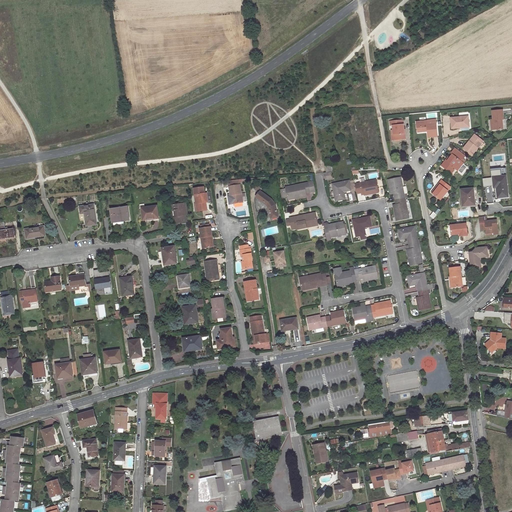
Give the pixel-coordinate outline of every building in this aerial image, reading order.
[(493,120),(494,130),(503,129),(502,120),(504,120),(503,110),(492,111),(493,120)] [(452,129),(469,127),(468,116),(451,118),(452,129)] [(405,133),(403,120),(390,121),(390,126),(392,126),(393,130),(394,140),(406,139),(405,133)] [(436,120),(427,121),(416,122),(417,130),(421,129),(421,132),(427,131),(428,137),(438,137),(436,120)] [(472,155),(483,141),(476,135),(470,142),(469,141),(463,148),(472,155)] [(452,155),(449,158),(447,162),(446,161),(442,166),(450,172),(453,167),(455,169),(458,171),(464,163),(462,161),(465,156),(455,148),(451,154),(452,155)] [(505,168),(492,169),(493,177),(482,178),(483,187),(498,185),(500,197),(508,197),(505,168)] [(325,173),(326,181),(334,180),(332,172),(326,173),(325,173)] [(404,199),(400,178),(388,180),(391,194),(394,193),(396,200),(404,199)] [(228,181),(231,196),(233,195),(234,204),(243,202),(242,194),(239,180),(228,181)] [(364,195),(378,192),(375,180),(354,185),(356,194),(361,193),(364,192),(364,194),(364,195)] [(440,200),(450,187),(442,180),(439,184),(440,185),(433,194),(440,200)] [(332,185),(336,201),(345,199),(343,192),(350,190),(349,181),(332,185)] [(288,198),(297,196),(297,198),(306,196),(305,193),(316,191),(314,182),(286,188),(286,189),(281,190),(282,198),(288,197),(288,198)] [(433,194),(440,185),(439,184),(432,193),(433,194)] [(206,203),(205,194),(204,188),(194,189),(197,212),(207,210),(206,203)] [(461,190),(463,206),(474,205),(473,198),(474,198),(473,189),(461,190)] [(266,205),(268,208),(270,214),(271,213),(272,218),(278,217),(275,205),(272,200),(261,192),(256,198),(266,205)] [(394,206),(397,220),(408,218),(404,199),(396,200),(397,205),(394,206)] [(188,219),(186,204),(171,206),(173,215),(175,214),(177,225),(184,224),(183,220),(188,219)] [(85,213),(87,226),(92,225),(96,224),(93,205),(80,207),(81,213),(85,213)] [(153,219),(159,219),(157,206),(142,208),(143,221),(153,219)] [(113,222),(124,220),(124,222),(130,221),(127,207),(112,210),(113,222)] [(297,229),(309,227),(309,225),(317,224),(315,213),(290,218),(290,219),(291,225),(292,227),(296,226),(297,228),(297,229)] [(353,220),(356,237),(360,236),(361,239),(366,238),(364,227),(371,226),(369,217),(353,220)] [(486,227),(486,230),(486,232),(486,234),(493,233),(493,232),(498,231),(497,220),(487,221),(486,217),(479,217),(480,227),(486,227)] [(331,237),(346,234),(343,222),(328,225),(328,222),(323,223),(326,238),(327,241),(331,241),(331,237)] [(0,239),(8,239),(16,238),(14,228),(5,230),(4,223),(0,223),(0,239)] [(451,235),(459,234),(460,236),(468,235),(467,224),(450,225),(451,235)] [(27,239),(36,237),(37,239),(41,239),(45,238),(45,236),(44,227),(26,230),(27,239)] [(200,229),(203,249),(212,247),(210,236),(212,236),(211,227),(210,227),(201,229),(200,229)] [(418,243),(415,227),(398,230),(400,239),(408,238),(409,245),(418,243)] [(422,263),(418,243),(409,245),(410,249),(407,250),(410,265),(422,263)] [(244,257),(245,261),(243,262),(244,269),(253,268),(251,261),(252,260),(251,249),(249,249),(248,245),(240,247),(241,251),(241,257),(242,257),(244,257)] [(161,255),(161,258),(165,258),(166,265),(177,264),(175,246),(162,248),(163,252),(161,252),(161,255)] [(469,253),(471,269),(481,267),(480,258),(488,257),(487,247),(477,248),(477,250),(475,252),(469,253)] [(284,251),(274,253),(277,267),(286,266),(284,251)] [(196,265),(195,257),(187,257),(188,265),(196,265)] [(220,280),(218,265),(216,265),(215,261),(205,263),(208,282),(220,280)] [(374,279),(378,278),(376,266),(355,270),(357,279),(364,278),(365,281),(374,279)] [(452,277),(453,288),(463,286),(460,267),(455,267),(450,268),(449,268),(450,277),(452,277)] [(347,285),(353,283),(352,280),(357,279),(355,270),(351,271),(340,273),(335,274),(338,286),(347,285)] [(427,286),(424,273),(408,277),(410,286),(417,284),(419,292),(430,289),(433,289),(432,285),(427,286)] [(318,287),(327,285),(326,276),(321,277),(321,275),(320,274),(300,278),(302,288),(311,287),(311,288),(318,287)] [(86,285),(84,275),(77,276),(70,277),(71,286),(68,286),(69,291),(79,289),(79,286),(81,286),(81,290),(79,291),(79,293),(92,291),(91,284),(86,285)] [(190,287),(188,275),(178,276),(179,282),(180,288),(190,287)] [(120,279),(123,296),(134,294),(131,277),(127,278),(120,279)] [(47,292),(62,290),(60,278),(52,279),(52,282),(45,283),(47,292)] [(99,291),(112,289),(110,279),(106,280),(98,281),(99,291)] [(248,291),(250,301),(259,300),(256,280),(244,282),(246,291),(248,291)] [(417,298),(419,310),(431,307),(428,294),(431,293),(430,289),(419,292),(420,297),(417,298)] [(30,302),(38,301),(36,290),(31,290),(32,291),(20,293),(22,303),(23,303),(24,308),(30,307),(30,304),(31,304),(30,302)] [(1,296),(2,306),(4,306),(6,315),(15,313),(12,295),(1,296)] [(225,318),(223,308),(225,308),(223,298),(213,300),(214,309),(212,310),(214,319),(225,318)] [(377,316),(392,313),(390,301),(383,303),(375,304),(376,307),(371,308),(374,321),(377,320),(377,316)] [(186,316),(187,324),(199,323),(196,306),(187,307),(183,308),(184,316),(186,316)] [(356,321),(370,318),(371,322),(374,321),(371,308),(365,309),(365,306),(362,307),(359,308),(353,309),(356,321)] [(328,326),(346,323),(343,311),(338,312),(331,313),(332,316),(326,317),(328,326)] [(251,323),(253,334),(255,334),(256,344),(265,342),(262,321),(261,316),(251,318),(252,323),(251,323)] [(314,317),(307,318),(310,330),(328,326),(326,317),(320,318),(320,316),(314,317)] [(292,330),(298,329),(296,318),(280,321),(282,331),(292,330)] [(233,347),(231,340),(233,339),(231,328),(221,330),(222,334),(221,335),(221,340),(217,341),(219,349),(233,347)] [(491,346),(494,350),(498,347),(505,348),(506,339),(501,338),(502,333),(492,332),(491,340),(486,345),(488,348),(491,346)] [(191,351),(202,349),(200,337),(183,339),(184,343),(185,349),(190,348),(191,351)] [(129,341),(131,358),(142,357),(141,351),(140,351),(140,349),(141,349),(140,339),(129,341)] [(10,368),(11,376),(22,375),(20,359),(19,359),(18,349),(9,351),(10,360),(9,361),(10,368)] [(116,364),(122,363),(120,350),(105,352),(107,364),(111,363),(111,365),(116,364)] [(56,365),(58,377),(63,376),(63,378),(73,376),(70,358),(61,359),(62,364),(56,365)] [(83,375),(91,374),(98,373),(96,358),(81,360),(83,375)] [(45,376),(43,362),(33,364),(35,371),(35,378),(45,376)] [(41,379),(47,378),(47,376),(45,376),(35,378),(35,371),(33,372),(34,380),(41,379)] [(391,393),(420,388),(418,371),(388,375),(391,393)] [(496,416),(511,419),(511,401),(508,401),(507,410),(498,408),(496,416)] [(167,404),(157,404),(157,411),(156,419),(166,419),(167,404)] [(127,409),(116,408),(115,429),(127,429),(127,422),(127,416),(127,409)] [(93,411),(79,415),(81,422),(83,427),(97,423),(93,411)] [(452,411),(445,413),(446,420),(446,422),(453,420),(454,424),(469,422),(467,411),(453,413),(452,411)] [(431,426),(429,415),(422,416),(423,426),(431,426)] [(422,416),(414,417),(415,424),(417,424),(418,426),(423,426),(422,416)] [(278,417),(253,421),(257,440),(282,435),(278,417)] [(393,421),(369,424),(370,429),(368,429),(369,437),(391,434),(390,429),(393,429),(394,427),(393,421)] [(53,428),(42,431),(47,447),(56,444),(54,438),(53,435),(55,434),(53,428)] [(432,452),(432,454),(439,453),(437,441),(444,440),(442,428),(428,431),(428,434),(426,435),(429,452),(432,452)] [(417,431),(396,434),(397,437),(398,442),(418,438),(417,434),(417,431)] [(25,438),(12,437),(11,441),(7,441),(7,445),(8,445),(21,447),(24,447),(25,438)] [(96,440),(83,441),(84,447),(88,447),(88,452),(89,457),(98,455),(96,440)] [(437,441),(439,453),(446,451),(470,447),(469,442),(458,444),(451,445),(447,446),(447,445),(446,444),(445,444),(444,440),(437,441)] [(162,441),(156,441),(156,442),(152,442),(152,450),(156,450),(156,452),(153,452),(153,455),(156,455),(156,456),(166,457),(166,446),(166,441),(162,441)] [(126,443),(115,443),(114,460),(124,461),(124,453),(125,453),(126,443)] [(324,443),(315,445),(316,454),(315,455),(316,463),(327,461),(324,443)] [(20,456),(21,447),(8,445),(8,450),(4,450),(3,454),(20,456)] [(406,447),(400,448),(401,451),(404,451),(405,458),(416,456),(422,455),(421,448),(406,450),(406,447)] [(19,465),(20,456),(3,454),(3,458),(7,458),(6,463),(8,463),(19,465)] [(54,456),(44,458),(48,472),(63,468),(62,465),(62,463),(57,464),(54,456)] [(463,456),(445,460),(447,472),(458,469),(458,468),(460,467),(461,468),(466,467),(463,456)] [(240,458),(215,463),(218,479),(209,480),(212,494),(226,492),(226,495),(221,496),(225,511),(243,508),(239,491),(237,491),(236,483),(238,483),(244,481),(240,458)] [(438,474),(447,472),(445,460),(426,464),(428,476),(436,474),(436,473),(438,472),(438,474)] [(399,464),(402,475),(409,474),(409,472),(415,471),(413,461),(399,464)] [(21,465),(19,465),(8,463),(8,468),(4,468),(3,472),(20,474),(21,465)] [(166,467),(153,466),(152,478),(155,478),(155,483),(165,484),(166,467)] [(373,482),(374,489),(384,487),(383,481),(388,479),(386,468),(372,471),(374,482),(373,482)] [(100,471),(88,470),(87,479),(89,479),(89,486),(99,487),(100,471)] [(19,483),(20,474),(3,472),(3,476),(7,476),(6,481),(8,482),(19,483)] [(335,487),(336,493),(343,492),(343,491),(352,489),(351,484),(350,481),(358,480),(356,473),(342,476),(343,482),(341,482),(342,485),(335,487)] [(125,475),(113,475),(112,491),(124,492),(124,482),(125,475)] [(58,480),(48,483),(52,497),(62,494),(60,487),(58,480)] [(21,483),(19,483),(8,482),(8,486),(4,486),(3,490),(20,492),(21,483)] [(19,501),(20,492),(3,490),(3,494),(7,495),(6,500),(15,501),(19,501)] [(441,511),(439,498),(429,500),(432,511),(431,511),(441,511)] [(0,508),(14,510),(15,501),(6,500),(2,499),(2,504),(0,504),(0,508)] [(409,511),(408,504),(405,505),(405,503),(384,508),(384,505),(378,506),(379,511),(409,511)]
